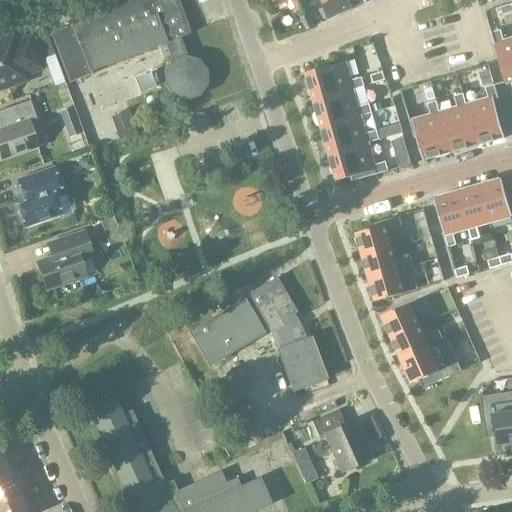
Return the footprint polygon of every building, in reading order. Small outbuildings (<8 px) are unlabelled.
[(90,71),(165,43),(172,61),(164,73),(165,86),(173,97),(186,100),(199,96),(206,84),(206,71),(197,60),(184,57),(185,54),(178,37),(189,33),(176,0),(148,0),(142,3),(140,0),(128,0),(71,22),(72,25),(50,33),(69,82),(91,74),(90,71)] [(292,0),(299,15),(303,14),(296,0),(272,0),(275,7),(289,0),(292,0)] [(296,0),(303,14),(307,12),(301,0),(320,0),(323,4),(321,5),(328,21),(338,16),(331,1),(330,0),(296,0)] [(330,0),(331,1),(338,16),(351,10),(345,0),(330,0)] [(501,8),(503,16),(511,13),(511,6),(511,5),(501,8)] [(301,18),(306,29),(313,26),(308,15),(301,18)] [(511,83),(511,39),(503,42),(500,31),(491,34),(505,85),(511,83)] [(47,37),(36,41),(42,60),(54,56),(47,37)] [(0,87),(23,79),(21,75),(39,69),(29,38),(11,44),(9,39),(0,42),(0,87)] [(304,74),(311,101),(363,87),(361,78),(350,82),(345,63),(304,74)] [(373,85),(385,81),(382,73),(370,77),(373,85)] [(463,95),(462,95),(477,147),(504,139),(500,123),(504,122),(494,86),(485,89),(488,100),(466,106),(463,95)] [(311,101),(319,128),(371,113),(369,107),(369,105),(358,108),(353,90),(364,87),(363,87),(311,101)] [(423,91),(426,103),(435,100),(431,89),(423,91)] [(436,102),(435,103),(450,154),(477,147),(462,95),(454,97),(457,108),(439,113),(436,102)] [(0,159),(36,147),(31,132),(39,129),(29,100),(0,110),(0,127),(1,130),(0,130),(0,159)] [(450,154),(435,103),(427,105),(430,116),(410,122),(407,111),(406,111),(414,139),(416,139),(423,162),(450,154)] [(369,107),(371,113),(381,110),(380,104),(369,107)] [(118,113),(118,115),(111,118),(118,140),(135,134),(127,110),(118,113)] [(319,128),(327,155),(379,140),(376,132),(365,135),(360,117),(371,114),(371,113),(319,128)] [(379,140),(327,155),(335,182),(350,178),(351,183),(388,172),(385,163),(374,167),(368,144),(379,141),(379,140)] [(23,227),(60,214),(54,197),(61,195),(52,168),(22,179),(28,196),(14,200),(23,227)] [(511,216),(502,180),(479,186),(489,224),(511,218),(511,216)] [(467,231),(470,242),(480,240),(477,228),(489,224),(479,186),(457,192),(467,231)] [(452,235),(467,231),(457,192),(434,199),(448,248),(456,246),(452,235)] [(113,216),(102,219),(108,235),(119,231),(113,216)] [(391,246),(387,231),(401,227),(399,217),(371,225),(372,230),(355,235),(360,255),(391,246)] [(45,290),(85,277),(79,260),(91,256),(83,231),(56,241),(61,254),(35,262),(45,290)] [(367,279),(413,267),(410,258),(396,262),(391,246),(360,255),(366,275),(367,279)] [(511,259),(511,255),(499,258),(501,267),(511,263),(511,259)] [(501,267),(499,258),(487,262),(489,270),(501,267)] [(405,294),(401,280),(415,276),(413,267),(367,279),(374,302),(405,294)] [(467,268),(454,271),(455,273),(457,279),(469,276),(468,273),(467,268)] [(243,300),(188,332),(208,366),(209,365),(208,363),(261,331),(262,334),(263,333),(262,331),(270,326),(277,338),(281,348),(276,350),(291,389),(324,377),(324,379),(325,379),(310,337),(304,339),(300,327),(296,328),(289,316),(295,312),(275,278),(242,298),(243,300)] [(419,326),(414,313),(427,307),(423,298),(381,318),(390,339),(419,326)] [(399,359),(442,340),(439,332),(425,338),(419,326),(390,339),(397,355),(399,359)] [(461,372),(446,338),(442,340),(399,359),(411,385),(419,381),(423,389),(461,372)] [(511,392),(480,398),(486,439),(494,438),(496,447),(511,444),(511,392)] [(239,487),(235,479),(224,484),(219,472),(173,493),(169,483),(163,485),(130,411),(121,415),(114,399),(88,411),(133,511),(134,510),(134,511),(252,511),(270,504),(259,478),(239,487)] [(340,472),(369,459),(352,421),(344,425),(337,410),(311,422),(318,437),(323,434),(340,472)] [(258,444),(253,435),(237,442),(241,451),(258,444)] [(311,468),(303,449),(291,454),(299,473),(311,468)] [(0,475),(0,502),(18,495),(7,472),(0,475)] [(0,511),(25,511),(18,495),(0,502),(0,511)]
